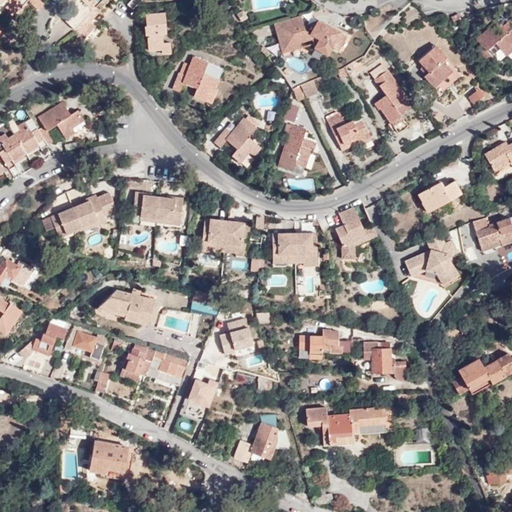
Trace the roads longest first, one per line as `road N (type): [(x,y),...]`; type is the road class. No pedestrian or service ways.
road 1 (residential): [(173,146),(266,203),(319,205),(368,188),(511,107)]
road 2 (residential): [(0,371),(110,408),(229,479)]
road 3 (unknown): [(490,511),(472,452),(427,364),(452,327)]
road 4 (residential): [(0,204),(67,163),(173,146)]
road 5 (residential): [(0,102),(76,70),(127,80)]
